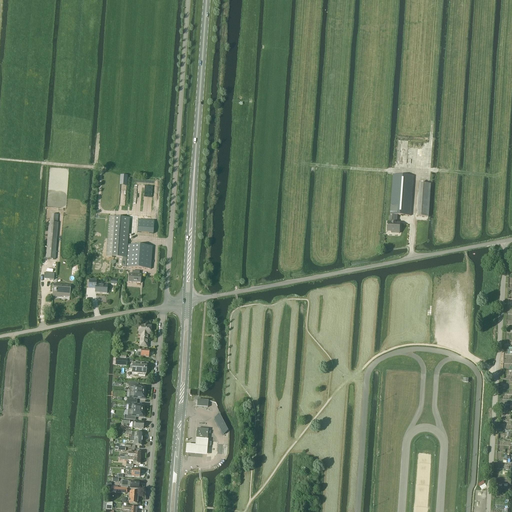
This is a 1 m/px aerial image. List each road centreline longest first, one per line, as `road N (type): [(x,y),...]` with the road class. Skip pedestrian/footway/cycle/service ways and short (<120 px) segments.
road 1 (unclassified): [(190,300),(505,240)]
road 2 (unclassified): [(164,307),(187,0)]
road 3 (unclassified): [(487,511),(505,240)]
road 4 (secondary): [(190,229),(206,0)]
road 5 (secondary): [(175,511),(190,300)]
road 6 (secondary): [(183,302),(168,511)]
road 7 (unclassified): [(145,511),(164,307)]
road 8 (track): [(294,163),(497,174)]
road 9 (track): [(0,159),(102,168),(99,211),(135,214)]
road 10 (track): [(424,169),(438,0)]
road 11 (unclassified): [(0,336),(164,307)]
